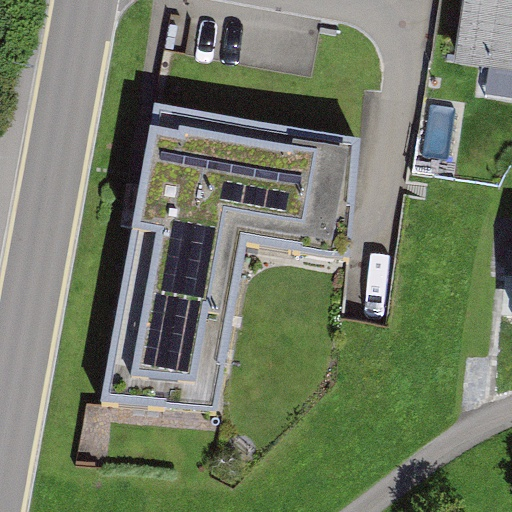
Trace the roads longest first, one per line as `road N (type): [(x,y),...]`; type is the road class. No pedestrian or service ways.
road 1 (tertiary): [(88,0),(0,468)]
road 2 (residential): [(363,511),(451,446),(511,414)]
